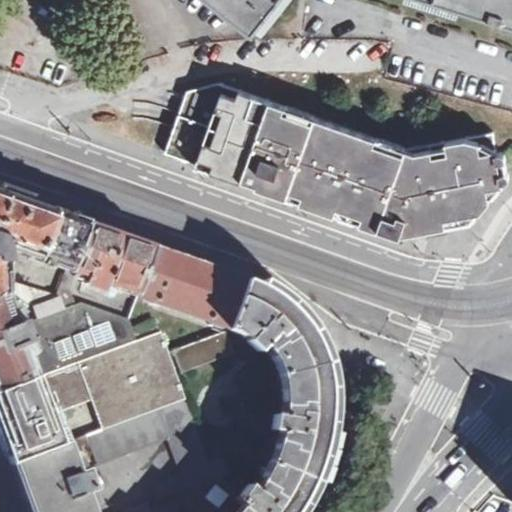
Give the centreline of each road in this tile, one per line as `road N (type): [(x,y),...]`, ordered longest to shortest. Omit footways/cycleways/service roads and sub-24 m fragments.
road 1 (unclassified): [(495,292),(0,126)]
road 2 (secondary): [(462,351),(386,511)]
road 3 (secondary): [(425,503),(511,405)]
